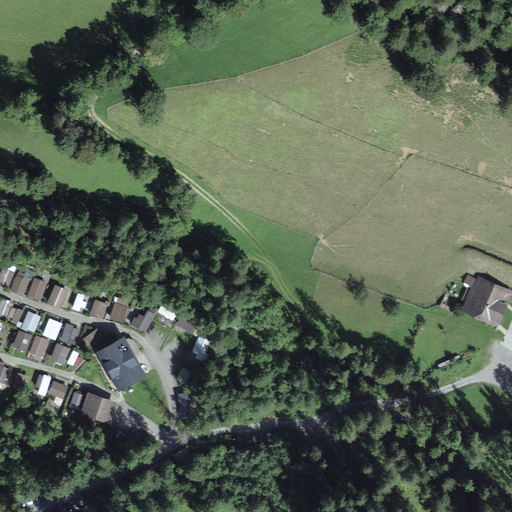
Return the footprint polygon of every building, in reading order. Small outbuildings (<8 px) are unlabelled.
[(0,283),(12,286),(15,270),(2,268),(0,276),(0,283)] [(11,289),(24,295),(32,276),(19,271),(11,289)] [(480,279),(480,280),(476,278),(476,279),(468,275),(465,281),(472,285),(473,284),(477,286),(475,290),(471,289),(462,310),(467,312),(469,307),(495,319),(504,299),(508,301),(511,293),(480,279)] [(35,276),(28,295),(42,300),(49,281),(35,276)] [(63,308),(70,289),(56,283),(48,302),(63,308)] [(84,311),(90,297),(80,293),(74,306),(84,311)] [(111,318),(124,322),(131,300),(118,296),(111,318)] [(95,298),(91,314),(106,318),(110,302),(95,298)] [(174,318),(177,312),(162,305),(159,311),(174,318)] [(35,331),(42,315),(29,310),(22,326),(35,331)] [(193,333),(198,322),(184,316),(180,327),(193,333)] [(58,338),(62,321),(49,318),(45,335),(58,338)] [(67,323),(61,339),(76,344),(81,328),(67,323)] [(13,345),(27,351),(34,335),(20,328),(13,345)] [(98,328),(84,337),(89,345),(103,336),(98,328)] [(36,334),(30,353),(44,357),(50,338),(36,334)] [(192,353),(204,358),(211,341),(199,336),(192,353)] [(128,338),(102,353),(120,384),(140,372),(131,355),(140,350),(134,340),(128,338)] [(57,341),(50,358),(64,364),(71,347),(57,341)] [(0,380),(5,383),(12,368),(0,362),(0,380)] [(27,383),(29,376),(18,372),(16,380),(27,383)] [(37,393),(48,394),(51,374),(40,373),(37,393)] [(53,379),(49,394),(65,398),(69,383),(53,379)] [(83,407),(85,392),(74,391),(71,405),(83,407)] [(112,404),(91,396),(86,410),(107,418),(112,404)]
